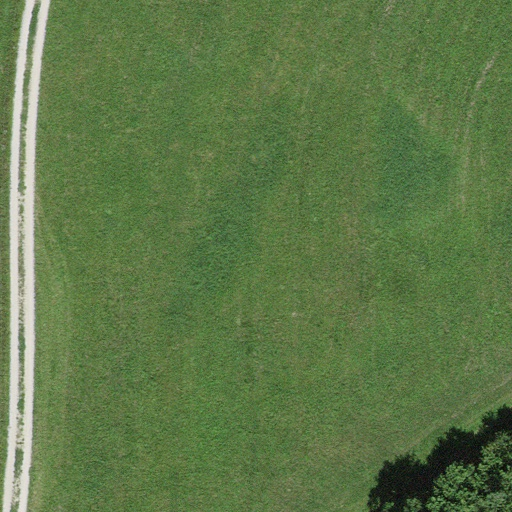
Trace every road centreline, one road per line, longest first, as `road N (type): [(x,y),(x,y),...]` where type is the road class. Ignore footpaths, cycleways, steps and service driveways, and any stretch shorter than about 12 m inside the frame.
road 1 (track): [(18,511),(31,381),(28,121),(38,0)]
road 2 (track): [(392,511),(511,426)]
